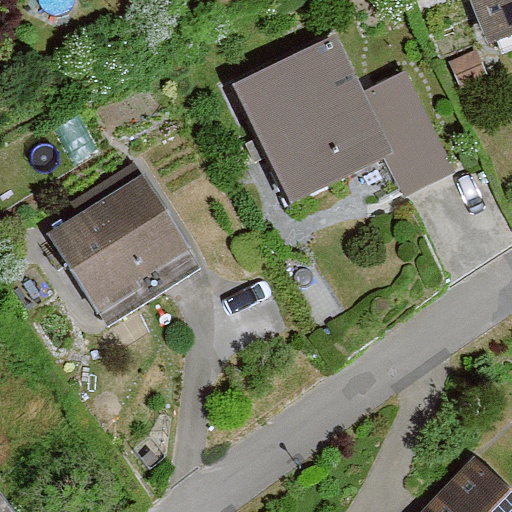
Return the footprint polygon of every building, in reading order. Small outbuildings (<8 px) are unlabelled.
[(511,0),(472,0),(489,44),(511,35),(511,0)] [(333,41),(233,90),(289,204),(386,157),(405,195),(451,173),(403,75),(360,96),(333,41)] [(189,248),(141,176),(50,237),(100,312),(139,286),(136,282),(189,248)] [(511,511),(511,497),(473,460),(423,511),(511,511)] [(11,511),(0,496),(0,511),(11,511)]
